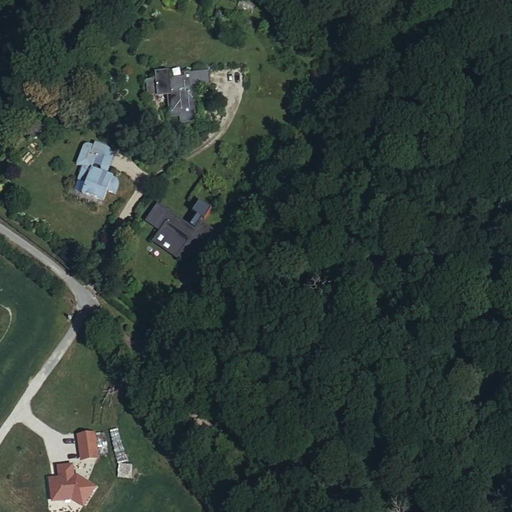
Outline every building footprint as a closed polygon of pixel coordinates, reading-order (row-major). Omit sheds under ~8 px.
[(167,72),(152,73),(154,79),(145,79),(146,90),(155,89),(156,93),(171,92),(173,108),(169,108),(170,115),(180,114),(181,120),(194,119),(191,91),(188,91),(187,85),(206,84),(204,67),(181,70),(182,76),(168,77),(167,72)] [(37,136),(44,128),(37,121),(30,129),(37,136)] [(96,141),(94,145),(99,147),(93,167),(108,172),(113,158),(112,151),(111,148),(109,147),(96,141)] [(99,147),(94,145),(88,143),(83,144),(76,164),(82,166),(79,172),(81,173),(79,179),(86,183),(83,192),(105,200),(108,190),(117,193),(120,185),(120,182),(120,181),(117,178),(113,177),(113,174),(108,172),(93,167),(99,147)] [(163,231),(160,235),(167,239),(164,244),(172,249),(169,254),(176,259),(178,256),(185,261),(192,251),(189,249),(194,242),(200,247),(212,231),(200,223),(207,213),(196,205),(189,216),(190,217),(184,226),(179,222),(181,220),(158,205),(147,221),(163,231)] [(167,239),(160,235),(154,244),(169,254),(172,249),(164,244),(167,239)] [(96,455),(92,432),(76,435),(80,457),(96,455)] [(95,486),(77,475),(73,476),(70,463),(56,466),(59,479),(49,481),(53,500),(73,496),(85,503),(95,486)]
